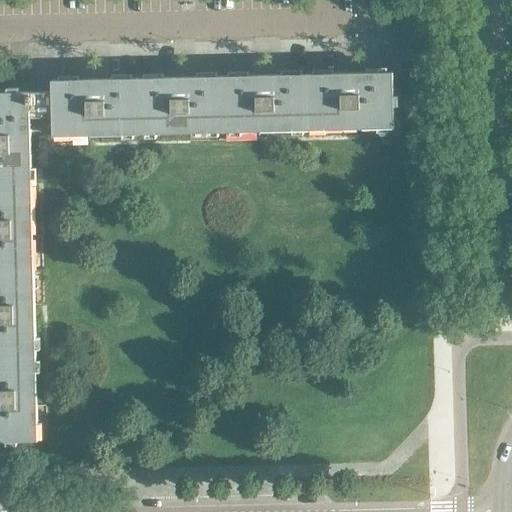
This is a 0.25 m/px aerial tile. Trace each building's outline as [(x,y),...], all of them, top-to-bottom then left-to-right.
[(399,107),(398,96),(394,96),(394,72),(308,74),(309,130),(395,128),(395,107),(399,107)] [(309,130),(308,74),(223,76),(224,132),(309,130)] [(224,132),(223,76),(138,78),(139,134),(224,132)] [(139,134),(138,78),(52,80),(52,91),(20,92),(20,88),(7,88),(8,92),(0,92),(0,185),(33,185),(31,110),(53,110),(53,136),(139,134)] [(0,270),(35,270),(33,185),(0,185),(0,270)] [(0,355),(37,355),(35,305),(35,270),(0,270),(0,355)] [(39,441),(37,355),(0,355),(0,441),(7,441),(7,445),(18,445),(18,441),(39,441)]
